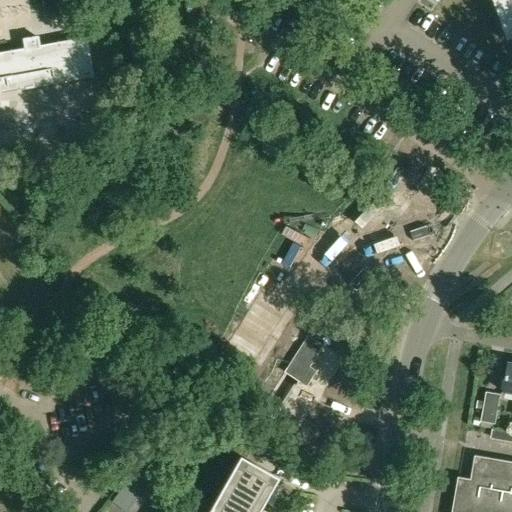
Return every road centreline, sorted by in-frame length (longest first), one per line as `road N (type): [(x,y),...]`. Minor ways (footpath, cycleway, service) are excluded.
road 1 (unclassified): [(500,199),(204,0)]
road 2 (tertiary): [(390,511),(421,329)]
road 3 (tertiary): [(421,329),(472,233),(500,199)]
